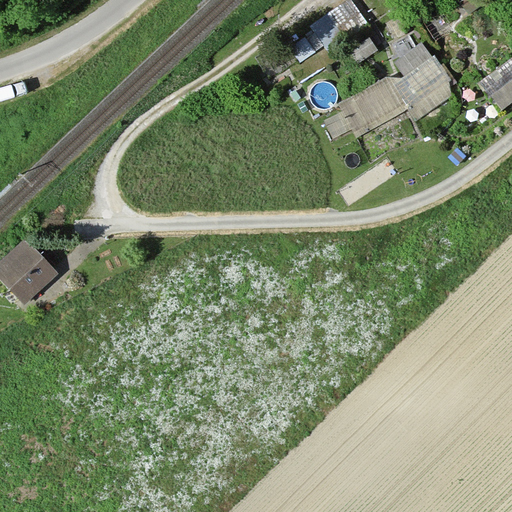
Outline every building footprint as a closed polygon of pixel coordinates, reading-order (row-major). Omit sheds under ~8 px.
[(485,5),(482,0),(465,0),(462,2),(469,13),(485,5)] [(351,1),(309,29),(313,37),(292,50),(299,62),(326,46),(329,51),(368,28),(351,1)] [(403,18),(387,26),(394,40),(410,32),(403,18)] [(369,41),(350,54),(358,65),(377,53),(369,41)] [(422,47),(395,66),(405,78),(432,60),(422,47)] [(343,116),(325,125),(332,141),(352,131),(356,139),(409,111),(417,119),(459,91),(434,58),(432,60),(405,78),(402,81),(387,82),(339,108),(343,116)] [(511,61),(483,84),(503,111),(511,104),(511,61)] [(23,244),(0,266),(0,278),(26,305),(55,277),(23,244)]
